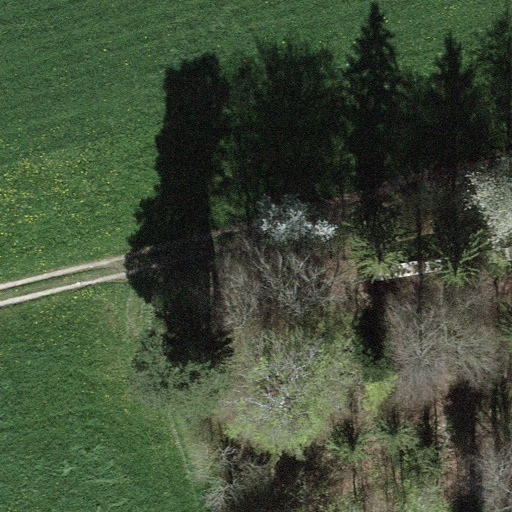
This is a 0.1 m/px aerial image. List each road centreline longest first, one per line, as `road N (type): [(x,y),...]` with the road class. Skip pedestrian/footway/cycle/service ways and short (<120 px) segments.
road 1 (track): [(0,285),(511,155)]
road 2 (track): [(111,257),(384,301),(511,272)]
